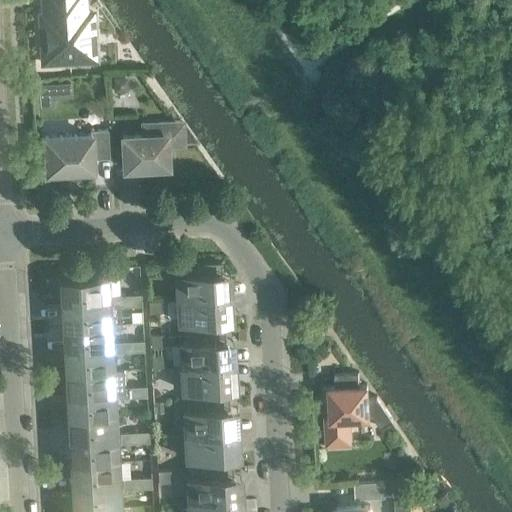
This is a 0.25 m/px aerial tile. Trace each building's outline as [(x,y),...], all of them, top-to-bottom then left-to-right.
[(35,0),(38,30),(41,30),(43,63),(70,62),(70,65),(99,64),(98,47),(94,48),(94,36),(93,13),(88,13),(85,11),(84,0),(35,0)] [(127,80),(113,81),(114,95),(128,94),(127,80)] [(151,167),(168,166),(167,146),(175,146),(178,142),(177,126),(173,122),(158,123),(154,127),(155,135),(123,137),(125,169),(141,168),(141,170),(151,170),(151,167)] [(90,131),(91,135),(44,137),(46,173),(94,170),(93,158),(109,158),(108,130),(90,131)] [(222,273),(221,261),(184,263),(185,274),(176,275),(178,299),(223,296),(222,278),(219,278),(219,273),(222,273)] [(104,268),(67,270),(68,304),(108,302),(106,278),(105,278),(104,268)] [(142,306),(141,294),(128,295),(128,306),(142,306)] [(128,306),(128,295),(112,296),(112,307),(128,306)] [(224,314),(223,296),(178,299),(179,322),(187,322),(188,332),(225,330),(224,319),(221,319),(221,314),(224,314)] [(109,325),(108,302),(68,304),(70,327),(109,325)] [(110,348),(109,325),(70,327),(71,350),(110,348)] [(226,341),(225,330),(188,332),(188,342),(180,343),(181,367),(227,364),(226,346),(223,346),(222,342),(226,341)] [(144,351),(144,340),(129,341),(130,352),(144,351)] [(130,352),(129,341),(114,342),(115,353),(130,352)] [(112,370),(110,348),(71,350),(72,373),(112,370)] [(164,356),(152,356),(153,367),(164,367),(164,356)] [(228,382),(227,364),(181,367),(183,390),(191,390),(192,400),(229,398),(228,387),(225,387),(225,382),(228,382)] [(123,370),(112,370),(72,373),(74,395),(113,393),(117,393),(117,388),(124,387),(123,370)] [(335,386),(323,387),(326,445),(351,444),(350,418),(374,417),(381,428),(393,420),(377,396),(368,397),(367,385),(359,385),(358,372),(334,373),(335,386)] [(147,397),(146,386),(132,387),(132,398),(147,397)] [(132,398),(132,387),(124,387),(117,388),(117,393),(118,398),(132,398)] [(114,416),(113,393),(74,395),(75,418),(114,416)] [(230,409),(229,398),(192,400),(192,411),(184,411),(185,435),(231,432),(230,414),(227,415),(226,410),(230,409)] [(165,403),(155,403),(155,413),(165,413),(165,403)] [(115,439),(114,416),(75,418),(76,441),(115,439)] [(149,442),(149,431),(134,432),(135,443),(149,442)] [(135,443),(134,432),(120,433),(120,444),(135,443)] [(232,450),(231,432),(185,435),(187,459),(195,458),(195,468),(233,466),(232,455),(229,455),(229,450),(232,450)] [(117,461),(115,439),(76,441),(77,464),(117,461)] [(118,484),(117,461),(77,464),(79,486),(118,484)] [(233,478),(233,466),(195,468),(196,479),(188,479),(189,503),(235,500),(234,482),(230,483),(230,478),(233,478)] [(152,488),(151,477),(137,478),(137,489),(152,488)] [(137,489),(137,478),(122,479),(123,489),(137,489)] [(385,497),(384,481),(354,483),(355,499),(385,497)] [(119,507),(118,484),(79,486),(80,509),(119,507)] [(395,511),(411,511),(410,498),(394,499),(395,511)] [(235,511),(235,500),(189,503),(189,511),(235,511)]
